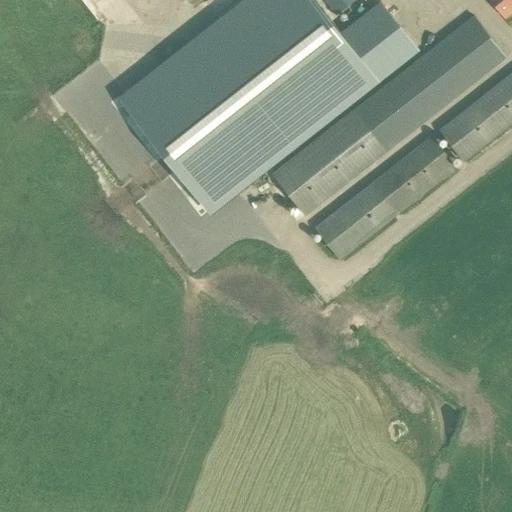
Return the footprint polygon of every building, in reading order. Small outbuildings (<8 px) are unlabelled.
[(315,0),(247,0),(122,99),(209,210),(416,47),(382,4),(347,32),(343,35),(315,0)] [(324,0),(337,16),(355,0),(324,0)] [(511,10),(511,0),(491,0),(505,16),(511,10)] [(511,51),(479,9),(362,102),(394,145),(511,51)] [(511,72),(439,129),(464,161),(511,123),(511,72)] [(306,214),(394,145),(362,102),(273,172),(306,214)] [(457,167),(431,135),(316,226),(341,259),(457,167)]
